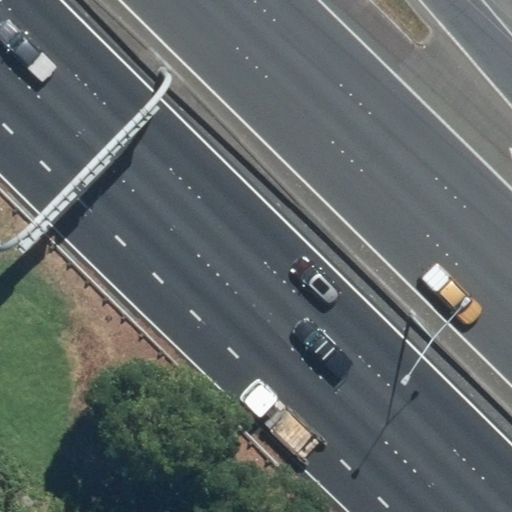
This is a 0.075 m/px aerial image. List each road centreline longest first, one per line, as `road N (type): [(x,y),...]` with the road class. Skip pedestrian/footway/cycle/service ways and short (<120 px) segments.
road 1 (motorway): [(511,505),(0,3)]
road 2 (motorway): [(226,0),(511,272)]
